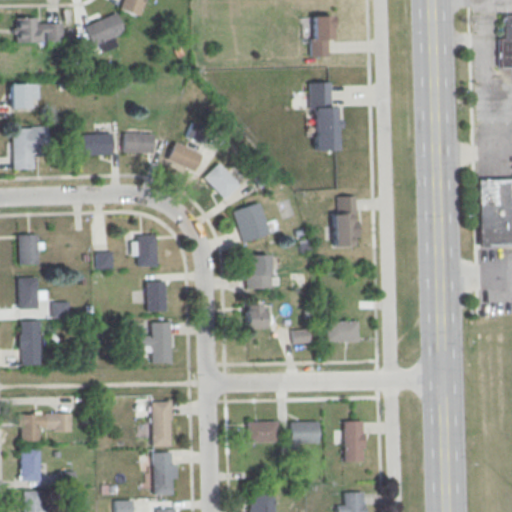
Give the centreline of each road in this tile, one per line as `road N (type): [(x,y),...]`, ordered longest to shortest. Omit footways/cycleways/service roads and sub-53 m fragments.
road 1 (residential): [(0,197),(140,196),(176,211),(192,229),(202,260),(209,511)]
road 2 (secondary): [(440,379),(428,0)]
road 3 (residential): [(440,379),(207,384)]
road 4 (secondary): [(444,511),(440,379)]
